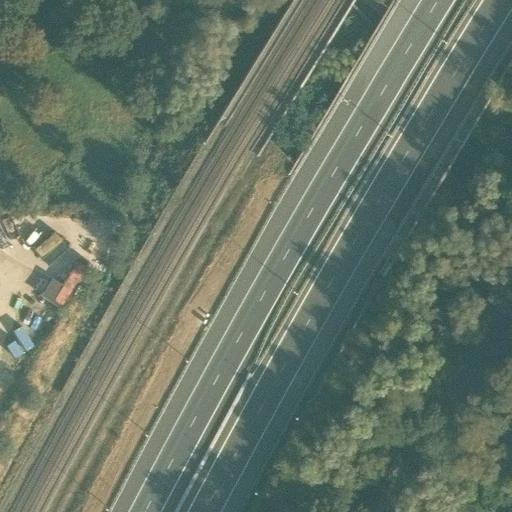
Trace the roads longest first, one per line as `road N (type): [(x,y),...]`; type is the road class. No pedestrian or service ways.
road 1 (motorway): [(207,511),(363,226),(500,0)]
road 2 (motorway): [(438,0),(323,189),(150,511)]
